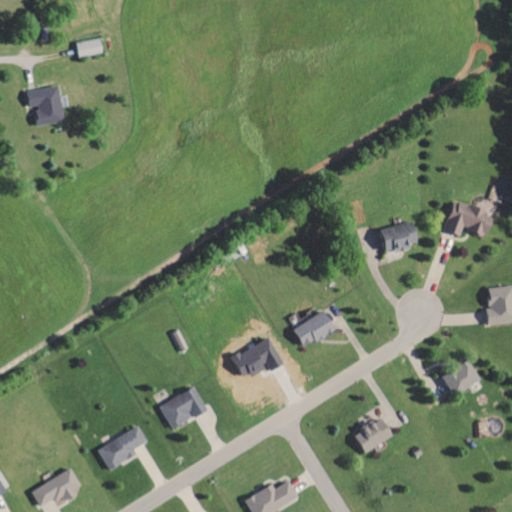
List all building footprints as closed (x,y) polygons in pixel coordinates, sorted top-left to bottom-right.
[(75,55),(98,54),(98,39),(75,40),(75,55)] [(61,121),(57,86),(24,89),(26,108),(32,107),(34,124),(61,121)] [(456,200),(453,210),(448,208),(441,228),(459,234),(462,228),(484,236),(492,213),(456,200)] [(414,243),(408,220),(378,228),(380,236),(377,237),(381,252),(414,243)] [(511,285),(485,286),(486,308),(484,308),(484,323),(511,322),(511,285)] [(330,328),(318,310),(288,329),(300,347),(330,328)] [(264,367),(265,370),(280,364),(267,337),(228,356),(239,378),(264,367)] [(478,381),(468,359),(440,373),(449,394),(478,381)] [(169,428),(204,409),(192,386),(156,404),(169,428)] [(349,434),(362,453),(389,434),(376,416),(349,434)] [(96,448),(107,469),(136,453),(133,447),(145,441),(137,425),(96,448)] [(30,491),(42,510),(80,485),(69,467),(30,491)] [(249,511),(268,511),(297,500),(288,480),(272,486),(272,484),(243,497),(249,511)]
